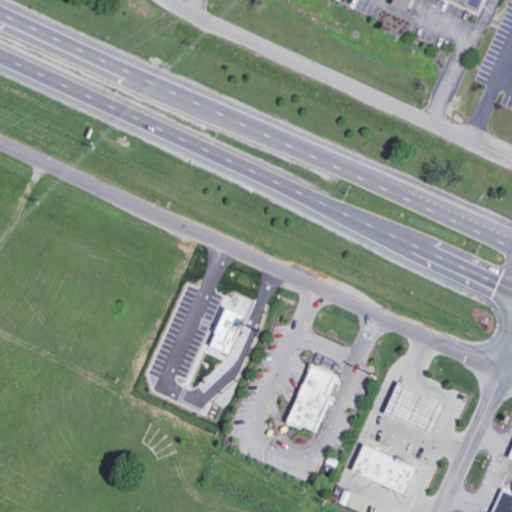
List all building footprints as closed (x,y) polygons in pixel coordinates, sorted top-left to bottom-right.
[(472,0),(441,0),(467,12),(472,0)] [(484,0),(479,12),(453,0),(484,0)] [(283,422),(312,433),(334,375),(304,364),(283,422)] [(428,433),(440,400),(391,381),(378,414),(428,433)] [(487,511),(511,511),(511,435),(504,457),(511,459),(511,476),(506,492),(497,489),(487,511)] [(410,464),(358,443),(347,471),(399,492),(410,464)]
